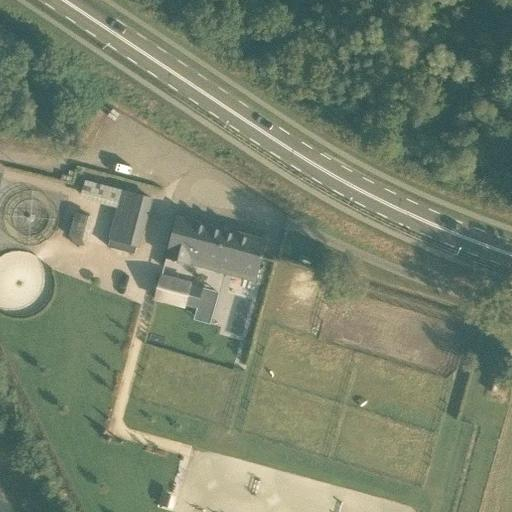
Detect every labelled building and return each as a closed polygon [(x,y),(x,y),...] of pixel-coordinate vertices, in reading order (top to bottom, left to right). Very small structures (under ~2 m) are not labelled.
[(136,248),(146,211),(150,199),(123,191),(110,240),(136,248)] [(76,213),(69,237),(87,241),(94,217),(76,213)] [(231,231),(177,216),(166,257),(220,272),(222,264),(231,231)] [(222,264),(257,274),(266,240),(231,231),(222,264)] [(200,310),(206,288),(163,276),(157,298),(200,310)]
